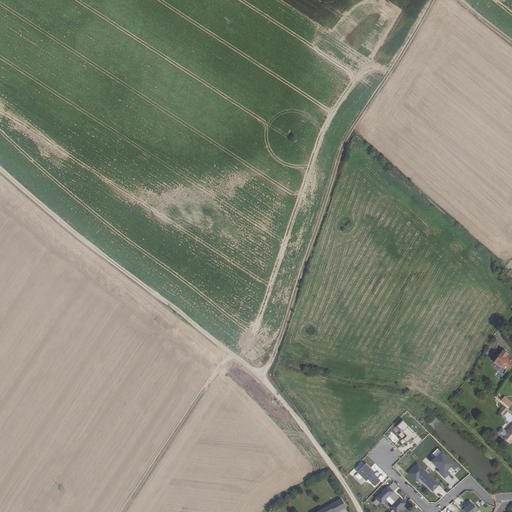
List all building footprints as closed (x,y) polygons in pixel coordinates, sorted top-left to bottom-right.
[(502,367),(507,370),(511,362),(511,361),(509,359),(507,359),(505,357),(507,353),(503,350),(500,354),(494,362),(501,367),(502,367)] [(500,369),(496,375),(500,378),(504,372),(500,369)] [(511,402),(505,395),(500,400),(509,408),(511,404),(511,402)] [(403,439),(407,443),(412,437),(413,439),(412,440),(417,445),(422,440),(402,420),(395,427),(399,431),(400,430),(406,436),(403,439)] [(501,437),(509,444),(511,441),(511,424),(511,426),(509,429),(508,429),(501,437)] [(442,452),(432,461),(440,469),(438,471),(445,478),(451,473),(447,470),(451,466),(455,470),(458,466),(447,455),(446,456),(442,452)] [(438,484),(417,463),(407,472),(415,480),(418,477),(432,490),(438,484)] [(369,465),(360,474),(369,483),(371,481),(377,488),(383,483),(376,476),(376,475),(372,471),(373,470),(369,465)] [(398,486),(393,481),(388,486),(387,486),(375,498),(376,499),(373,502),(376,506),(380,503),(381,504),(389,496),(395,502),(390,507),(395,511),(396,511),(406,503),(400,497),(395,493),(394,494),(393,492),(393,491),(398,486)] [(337,511),(344,508),(340,499),(316,511),(337,511)] [(471,502),(463,509),(464,511),(474,511),(478,509),(471,502)]
